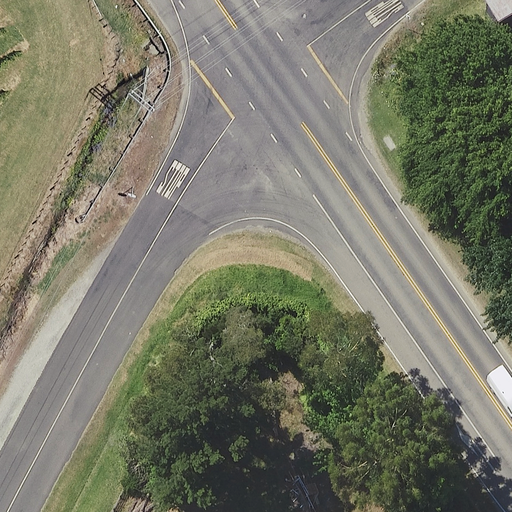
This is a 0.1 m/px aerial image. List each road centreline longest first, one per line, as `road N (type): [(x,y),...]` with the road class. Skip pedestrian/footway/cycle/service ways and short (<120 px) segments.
road 1 (unclassified): [(270,79),(235,115),(95,345),(9,511)]
road 2 (secondary): [(270,79),(511,428)]
road 3 (unclassified): [(270,79),(378,0)]
